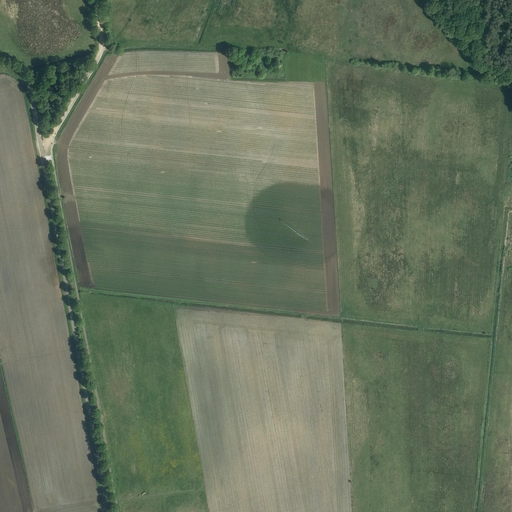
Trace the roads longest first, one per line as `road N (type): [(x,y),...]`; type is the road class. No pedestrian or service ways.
road 1 (unclassified): [(106,511),(42,159)]
road 2 (track): [(40,145),(97,58),(95,0)]
